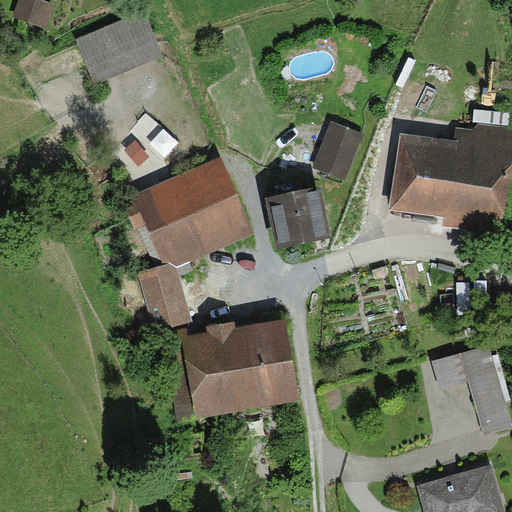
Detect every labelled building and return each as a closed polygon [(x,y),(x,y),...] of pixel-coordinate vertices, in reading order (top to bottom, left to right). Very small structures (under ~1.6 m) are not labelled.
[(43,0),(19,0),(14,17),(46,28),(55,4),(43,0)] [(145,11),(77,39),(96,84),(163,56),(145,11)] [(345,179),(363,135),(331,122),(314,167),(345,179)] [(492,216),(504,128),(472,123),(470,142),(397,131),(387,202),(492,216)] [(169,263),(177,267),(253,236),(220,158),(122,198),(136,230),(146,225),(163,265),(169,263)] [(332,238),(321,186),(267,198),(278,250),(332,238)] [(169,263),(163,265),(138,271),(154,332),(192,322),(177,267),(169,263)] [(284,321),(235,329),(234,322),(208,327),(209,333),(188,336),(187,330),(165,334),(180,419),(297,400),(284,321)] [(511,422),(491,346),(431,362),(439,389),(468,381),(483,434),(511,425),(511,422)] [(505,511),(492,465),(416,486),(423,511),(505,511)]
